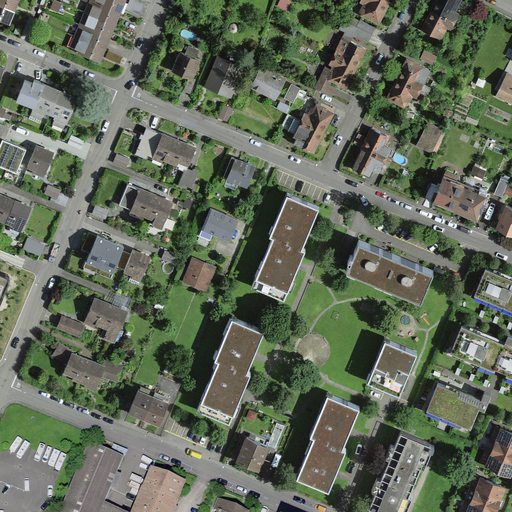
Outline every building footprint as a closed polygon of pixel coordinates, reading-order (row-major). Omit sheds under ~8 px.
[(21,0),(20,0),(0,0),(0,6),(16,13),(21,0)] [(62,4),(54,0),(50,9),(58,12),(62,4)] [(128,2),(121,0),(91,0),(91,2),(122,15),(128,2)] [(148,2),(143,0),(130,0),(129,4),(145,10),(148,2)] [(291,4),(283,0),(281,0),(278,6),(288,10),(291,4)] [(392,3),(385,0),(363,0),(362,3),(365,5),(361,13),(381,23),(392,3)] [(436,0),(432,9),(457,20),(460,14),(456,12),(461,0),(436,0)] [(122,15),(91,2),(86,14),(118,27),(122,15)] [(0,21),(11,26),(16,13),(0,6),(0,21)] [(457,20),(432,9),(423,29),(444,38),(449,26),(454,28),(457,20)] [(118,27),(86,14),(81,25),(113,39),(118,27)] [(358,29),(372,35),(375,28),(361,21),(358,29)] [(344,22),(341,28),(369,41),(372,35),(358,29),(344,22)] [(113,39),(81,25),(75,37),(108,51),(113,39)] [(108,51),(75,37),(71,49),(103,62),(108,51)] [(344,37),(335,57),(361,69),(370,49),(344,37)] [(124,58),(109,52),(106,58),(121,65),(124,58)] [(437,57),(425,52),(422,59),(434,64),(437,57)] [(201,62),(180,54),(173,71),(190,77),(194,79),(201,62)] [(336,88),(330,85),(333,80),(351,90),(361,69),(335,57),(331,65),(333,66),(332,69),(326,66),(315,87),(332,96),(336,88)] [(432,70),(409,59),(400,78),(423,89),(432,70)] [(231,70),(217,65),(208,85),(233,95),(244,69),(233,65),(231,70)] [(286,83),(262,71),(254,87),(278,99),(286,83)] [(31,76),(24,73),(19,84),(27,87),(31,76)] [(511,75),(508,74),(496,97),(511,105),(511,75)] [(194,79),(190,77),(184,90),(190,93),(195,80),(194,79)] [(423,89),(400,78),(390,98),(414,109),(423,89)] [(301,88),(293,84),(286,98),(294,102),(301,88)] [(61,92),(43,85),(31,114),(42,119),(45,112),(51,115),(61,92)] [(78,100),(61,92),(51,115),(58,118),(55,124),(66,129),(78,100)] [(334,113),(313,103),(308,115),(304,113),(301,121),(294,134),(293,137),(297,139),(294,145),(314,154),(334,113)] [(233,108),(226,105),(220,118),(228,121),(233,108)] [(294,134),(301,121),(288,114),(281,127),(288,130),(287,131),(294,134)] [(9,122),(0,117),(0,128),(5,131),(9,122)] [(447,131),(428,122),(422,134),(441,143),(447,131)] [(162,135),(146,129),(136,153),(161,164),(163,159),(166,160),(175,139),(163,134),(162,135)] [(374,129),(365,148),(389,160),(395,148),(388,144),(391,137),(374,129)] [(441,143),(422,134),(416,146),(436,155),(441,143)] [(84,141),(73,136),(69,145),(81,150),(84,141)] [(197,148),(175,139),(166,160),(188,169),(197,148)] [(38,148),(23,141),(12,166),(22,171),(24,167),(29,170),(38,148)] [(54,154),(38,148),(29,170),(35,172),(34,175),(43,179),(54,154)] [(389,160),(365,148),(355,167),(374,177),(377,170),(383,173),(389,160)] [(130,159),(118,154),(114,164),(127,168),(130,159)] [(257,165),(237,157),(229,178),(248,186),(257,165)] [(197,175),(188,171),(182,185),(192,189),(197,175)] [(460,210),(470,186),(450,178),(445,189),(439,186),(433,199),(460,210)] [(509,183),(501,180),(496,195),(503,198),(509,183)] [(140,190),(127,186),(119,207),(130,212),(131,210),(138,213),(137,214),(147,218),(156,194),(141,188),(140,190)] [(491,195),(470,186),(460,210),(482,219),(491,195)] [(61,192),(49,187),(46,195),(58,200),(61,192)] [(276,237),(305,249),(323,206),(291,193),(273,236),(276,237)] [(17,202),(0,194),(0,224),(1,225),(2,222),(7,224),(17,202)] [(176,201),(156,194),(147,218),(156,221),(156,224),(166,227),(176,201)] [(17,202),(7,224),(13,226),(11,229),(21,234),(32,209),(17,202)] [(511,206),(509,205),(500,227),(511,231),(511,206)] [(109,211),(97,207),(94,216),(106,220),(109,211)] [(239,220),(212,209),(203,230),(230,241),(239,220)] [(305,249),(276,237),(254,289),(286,302),(308,250),(305,249)] [(46,247),(29,239),(25,249),(42,256),(46,247)] [(398,258),(360,242),(348,270),(386,286),(398,258)] [(137,251),(118,243),(108,267),(116,270),(117,269),(127,273),(137,251)] [(152,258),(137,251),(127,273),(131,275),(128,281),(140,285),(152,258)] [(180,257),(166,251),(162,259),(177,265),(180,257)] [(216,267),(193,258),(184,281),(206,290),(216,267)] [(435,273),(398,258),(386,286),(423,302),(435,273)] [(511,276),(491,268),(480,294),(511,307),(511,276)] [(102,326),(111,303),(96,296),(85,322),(95,325),(95,323),(102,326)] [(129,310),(111,303),(102,326),(111,329),(108,337),(116,341),(129,310)] [(85,325),(63,316),(59,326),(81,335),(85,325)] [(219,359),(251,372),(268,330),(237,316),(219,359)] [(504,344),(462,327),(451,353),(494,371),(495,368),(508,374),(507,377),(511,378),(511,336),(508,335),(504,344)] [(418,353),(387,339),(369,381),(400,394),(418,353)] [(64,374),(79,381),(90,358),(75,351),(61,342),(54,354),(70,364),(64,374)] [(106,366),(90,358),(79,381),(87,384),(86,387),(94,391),(102,374),(115,380),(121,366),(108,360),(106,366)] [(251,372),(221,360),(200,412),(232,426),(254,373),(251,372)] [(488,405),(439,384),(427,412),(471,430),(480,410),(485,412),(488,405)] [(154,397),(139,391),(130,411),(146,418),(154,397)] [(316,437),(345,449),(363,406),(331,393),(313,435),(316,437)] [(170,403),(154,397),(146,418),(161,424),(170,403)] [(511,434),(500,430),(496,441),(511,447),(511,434)] [(430,444),(403,433),(397,448),(392,446),(387,458),(391,460),(387,470),(415,482),(430,444)] [(345,449),(316,437),(298,480),(330,493),(348,450),(345,449)] [(272,449),(247,439),(237,462),(262,472),(272,449)] [(511,447),(496,441),(491,453),(511,460),(511,447)] [(125,511),(108,505),(127,459),(88,444),(61,511),(125,511)] [(511,460),(491,453),(487,464),(511,474),(511,460)] [(403,511),(415,482),(387,470),(383,480),(379,478),(374,491),(378,493),(372,508),(381,511),(403,511)] [(178,511),(188,486),(153,472),(136,511),(178,511)] [(481,480),(476,491),(502,501),(506,489),(481,480)] [(476,491),(472,503),(496,511),(497,511),(502,501),(476,491)] [(244,511),(220,503),(216,511),(244,511)] [(496,511),(472,503),(468,511),(496,511)]
